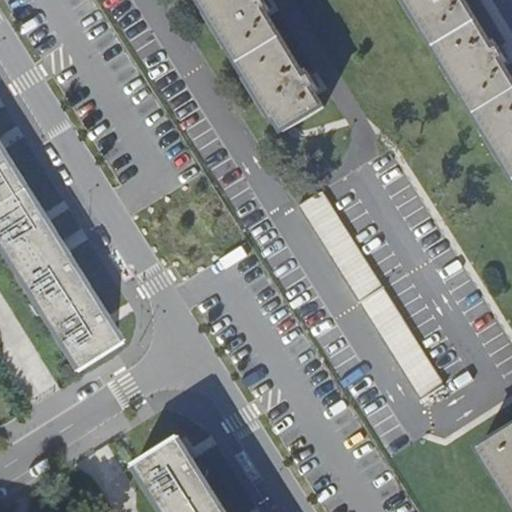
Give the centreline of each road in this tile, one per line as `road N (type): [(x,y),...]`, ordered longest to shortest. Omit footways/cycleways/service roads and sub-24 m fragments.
road 1 (residential): [(0,33),(193,351)]
road 2 (residential): [(0,467),(193,351)]
road 3 (residential): [(193,351),(295,511)]
